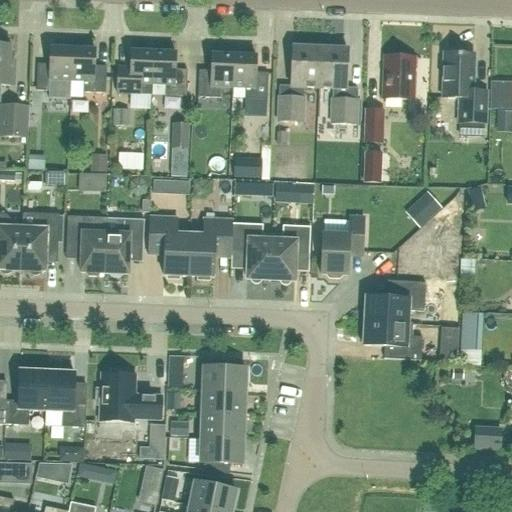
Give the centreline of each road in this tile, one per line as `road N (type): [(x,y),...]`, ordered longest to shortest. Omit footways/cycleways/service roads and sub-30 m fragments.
road 1 (residential): [(0,309),(316,321),(311,420),(297,464)]
road 2 (residential): [(297,464),(511,474)]
road 3 (residential): [(511,8),(329,0)]
